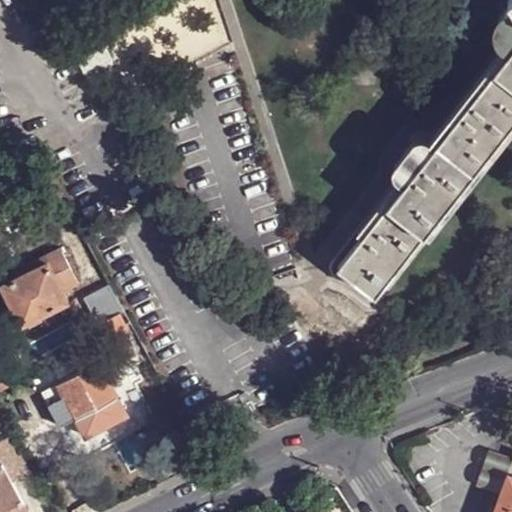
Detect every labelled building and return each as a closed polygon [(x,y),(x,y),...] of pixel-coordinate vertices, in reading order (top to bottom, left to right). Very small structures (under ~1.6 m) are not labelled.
[(511,43),(339,265),(376,294),(511,120),(511,0),(510,0),(511,2),(511,43)] [(83,72),(103,63),(95,44),(75,53),(83,72)] [(88,233),(62,246),(77,276),(80,281),(106,269),(88,233)] [(24,323),(69,301),(64,290),(61,284),(77,276),(62,246),(29,261),(33,269),(13,279),(4,283),(24,323)] [(29,261),(9,271),(13,279),(33,269),(29,261)] [(64,290),(81,282),(80,281),(77,276),(61,284),(64,290)] [(119,314),(98,326),(103,337),(107,344),(129,332),(119,314)] [(117,362),(139,351),(129,332),(107,344),(117,362)] [(78,417),(86,431),(107,420),(125,411),(117,397),(99,362),(42,391),(60,426),(78,417)] [(340,372),(344,386),(359,381),(354,368),(340,372)] [(14,434),(0,440),(0,511),(28,511),(12,479),(32,470),(14,434)] [(480,486),(502,494),(511,464),(511,456),(493,450),(480,486)] [(511,511),(511,464),(502,494),(495,511),(511,511)]
